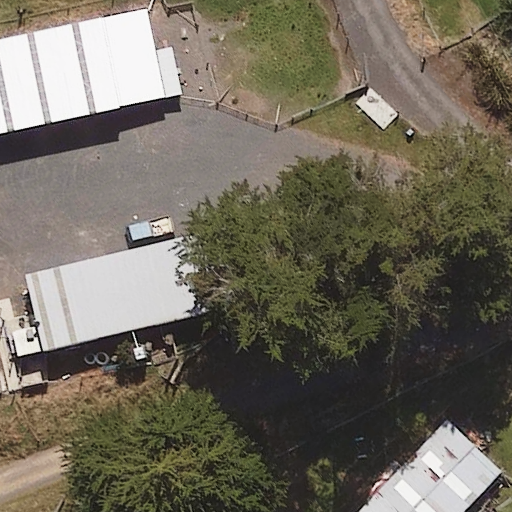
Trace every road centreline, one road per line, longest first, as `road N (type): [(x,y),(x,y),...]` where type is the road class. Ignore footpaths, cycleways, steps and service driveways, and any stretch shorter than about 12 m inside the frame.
road 1 (track): [(0,481),(511,283)]
road 2 (track): [(341,0),(511,214)]
